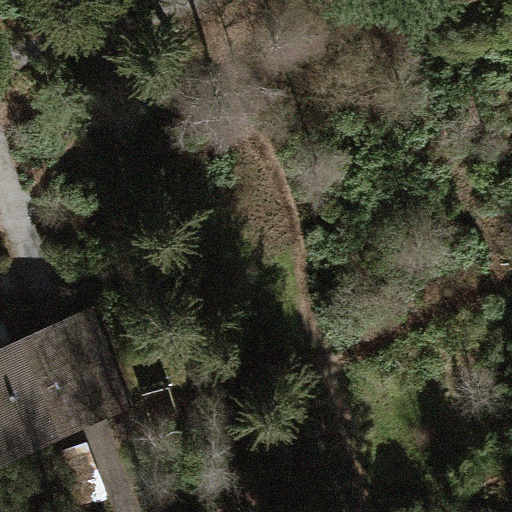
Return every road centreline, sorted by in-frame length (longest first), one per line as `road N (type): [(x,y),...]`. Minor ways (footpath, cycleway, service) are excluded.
road 1 (track): [(130,511),(56,316),(0,128)]
road 2 (track): [(0,76),(196,0)]
